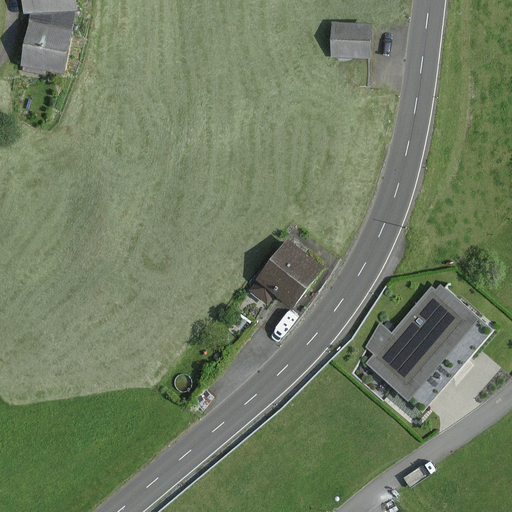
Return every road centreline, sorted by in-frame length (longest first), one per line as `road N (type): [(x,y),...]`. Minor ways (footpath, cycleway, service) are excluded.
road 1 (primary): [(429,0),(406,155),(385,223),(353,286),(301,355),(120,511)]
road 2 (unclassified): [(356,511),(511,394)]
